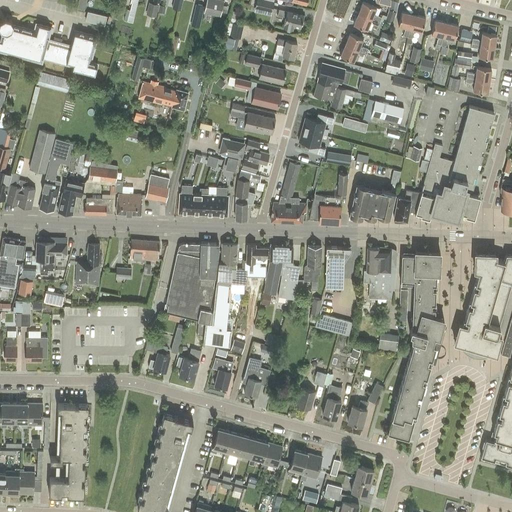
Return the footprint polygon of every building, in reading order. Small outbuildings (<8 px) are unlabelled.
[(84,10),(86,0),(79,0),(77,8),(84,10)] [(180,10),(182,0),(174,0),(172,8),(180,10)] [(223,0),(206,0),(204,12),(211,14),(220,16),(224,0),(223,0)] [(272,11),(274,2),(264,0),(257,0),(255,7),(272,11)] [(358,12),(379,21),(385,23),(386,21),(393,23),(396,12),(398,2),(392,0),(390,0),(388,9),(389,9),(387,16),(382,14),(381,17),(376,15),(375,16),(373,15),(376,7),(363,1),(358,12)] [(159,15),(160,11),(167,11),(168,4),(151,2),(149,14),(159,15)] [(196,4),(193,18),(201,20),(205,6),(196,4)] [(287,11),(279,9),(278,14),(286,16),(284,23),(283,28),(293,30),(294,26),(301,28),(304,15),(287,11)] [(106,16),(86,11),(84,20),(104,25),(106,16)] [(408,36),(414,14),(402,11),(398,25),(407,27),(406,30),(405,29),(404,35),(408,36)] [(211,14),(204,12),(202,21),(209,22),(211,14)] [(378,25),(379,21),(358,12),(353,24),(367,29),(371,21),(373,22),(372,23),(378,25)] [(414,14),(408,36),(413,37),(414,32),(413,31),(413,29),(422,31),(425,17),(414,14)] [(34,29),(13,24),(10,20),(5,18),(0,21),(0,22),(0,28),(2,32),(1,37),(0,36),(0,52),(43,64),(44,59),(72,67),(71,71),(95,78),(99,63),(92,61),(99,36),(75,29),(71,44),(50,39),(53,27),(35,23),(34,29)] [(441,44),(447,22),(435,19),(432,33),(440,35),(439,38),(438,38),(437,43),(436,43),(434,49),(440,50),(441,44)] [(232,23),(228,22),(225,36),(241,39),(244,25),(232,23)] [(447,22),(441,44),(446,45),(447,40),(446,39),(447,37),(455,39),(458,25),(447,22)] [(470,42),(472,31),(462,29),(459,39),(470,42)] [(392,35),(382,31),(379,39),(389,43),(392,35)] [(472,43),(495,46),(497,34),(482,32),(481,41),(478,40),(479,39),(473,38),(472,43)] [(345,44),(366,53),(368,48),(362,46),(362,47),(360,46),(363,38),(350,33),(345,44)] [(286,40),(278,38),(277,43),(285,45),(283,55),(293,57),(297,42),(286,40)] [(388,52),(390,46),(375,39),(373,46),(384,51),(384,50),(388,52)] [(493,58),(495,46),(472,43),(471,47),(477,48),(477,47),(480,47),(478,56),(493,58)] [(374,56),(366,53),(345,44),(340,55),(354,61),(357,53),(359,53),(359,55),(372,60),(374,56)] [(410,60),(418,62),(422,49),(413,46),(410,60)] [(473,53),(458,51),(457,58),(472,60),(473,53)] [(395,59),(396,53),(389,52),(388,57),(387,57),(384,71),(397,74),(400,60),(395,59)] [(262,64),(259,63),(260,57),(248,54),(245,64),(258,67),(261,68),(259,78),(282,83),(286,69),(262,64)] [(138,56),(131,78),(138,80),(142,66),(152,69),(154,60),(138,56)] [(431,72),(434,61),(421,58),(418,69),(431,72)] [(469,69),(471,61),(455,58),(454,65),(453,65),(451,74),(458,76),(459,67),(469,69)] [(410,62),(407,73),(415,75),(418,64),(410,62)] [(342,82),(345,69),(322,63),(321,68),(317,81),(336,86),(338,81),(342,82)] [(9,69),(0,66),(0,78),(6,80),(9,69)] [(467,77),(490,81),(491,69),(477,66),(475,75),(473,75),(473,74),(467,73),(467,77)] [(70,91),(73,78),(42,70),(39,83),(70,91)] [(461,79),(450,76),(447,88),(459,91),(461,79)] [(236,78),(229,77),(228,84),(234,86),(249,90),(251,81),(236,77),(236,78)] [(488,92),(490,81),(467,77),(466,82),(472,83),(472,81),(474,82),(473,90),(488,92)] [(362,78),(359,90),(370,93),(373,81),(362,78)] [(405,78),(403,86),(409,88),(411,80),(405,78)] [(176,91),(165,88),(166,87),(143,81),(139,97),(161,103),(162,102),(172,105),(172,106),(184,109),(188,92),(176,89),(176,91)] [(336,86),(317,81),(314,95),(327,98),(333,100),(331,105),(341,108),(343,102),(350,104),(353,96),(361,98),(362,93),(346,89),(336,86)] [(428,85),(426,94),(432,96),(435,86),(428,85)] [(277,108),(281,93),(255,87),(252,102),(277,108)] [(369,98),(364,119),(370,120),(371,115),(375,100),(369,98)] [(375,100),(371,115),(400,122),(403,107),(375,100)] [(245,118),(247,112),(244,111),(245,106),(233,103),(230,114),(245,118)] [(435,143),(421,192),(415,213),(415,214),(429,218),(431,213),(459,220),(460,214),(471,217),(477,196),(469,193),(472,181),(475,182),(494,112),(469,105),(469,106),(472,106),(457,161),(439,157),(443,145),(435,143)] [(135,112),(133,119),(143,122),(146,115),(135,112)] [(274,126),(276,119),(248,112),(244,129),(263,133),(263,132),(271,133),(273,126),(274,126)] [(304,116),(301,128),(322,134),(325,122),(331,124),(333,117),(317,113),(315,119),(304,116)] [(348,116),(345,124),(369,131),(371,123),(348,116)] [(322,134),(301,128),(297,140),(309,143),(307,150),(323,155),(325,148),(318,146),(322,134)] [(45,173),(55,133),(39,129),(29,169),(45,173)] [(69,164),(73,143),(55,138),(51,153),(42,190),(43,190),(39,208),(54,210),(61,181),(54,180),(57,168),(59,164),(60,162),(69,164)] [(223,139),(220,152),(239,156),(242,157),(245,144),(242,143),(223,139)] [(251,151),(249,159),(244,158),(241,167),(256,172),(259,163),(266,165),(269,153),(258,150),(260,142),(248,139),(245,150),(251,151)] [(408,157),(422,159),(424,147),(411,144),(408,157)] [(0,168),(4,170),(5,170),(11,148),(0,145),(0,168)] [(104,148),(96,147),(95,158),(103,159),(104,148)] [(88,149),(86,158),(92,160),(94,150),(88,149)] [(338,164),(340,153),(328,151),(326,162),(338,164)] [(218,158),(208,155),(205,164),(215,167),(218,158)] [(237,160),(228,157),(225,169),(235,172),(237,160)] [(118,165),(98,161),(98,163),(91,162),(88,178),(86,181),(116,184),(118,165)] [(292,197),(298,174),(300,165),(290,162),(281,195),(280,195),(279,202),(273,202),(271,221),(302,222),(303,212),(305,212),(307,203),(298,203),(299,197),(292,197)] [(4,171),(4,170),(0,168),(0,197),(5,199),(8,183),(10,184),(12,173),(10,171),(6,170),(4,171)] [(398,184),(401,171),(393,169),(391,182),(398,184)] [(253,204),(256,193),(248,191),(249,180),(251,173),(240,171),(238,179),(236,197),(236,202),(235,218),(247,219),(247,204),(253,204)] [(12,173),(10,184),(6,201),(32,207),(35,188),(26,186),(27,182),(19,179),(20,174),(13,172),(12,173)] [(346,193),(348,173),(339,173),(337,193),(346,193)] [(166,204),(170,187),(168,187),(170,178),(151,174),(145,197),(158,200),(157,202),(166,204)] [(81,196),(85,182),(66,178),(63,192),(62,192),(57,211),(73,214),(77,195),(81,196)] [(141,214),(142,194),(122,193),(123,181),(117,181),(116,192),(118,193),(116,212),(141,214)] [(511,182),(502,182),(499,192),(502,192),(501,208),(502,210),(511,209),(511,182)] [(191,213),(192,193),(193,185),(182,184),(181,193),(179,193),(178,213),(191,213)] [(390,218),(396,193),(356,184),(349,215),(363,218),(363,215),(376,218),(377,216),(390,218)] [(216,195),(215,215),(227,215),(228,187),(217,186),(216,195)] [(203,214),(204,188),(200,187),(199,194),(192,193),(191,213),(203,214)] [(209,188),(204,188),(203,214),(215,215),(216,195),(209,194),(209,188)] [(415,213),(421,192),(406,190),(405,197),(398,196),(394,218),(407,220),(409,206),(416,207),(414,213),(415,213)] [(340,223),(341,205),(341,197),(325,196),(314,193),(312,203),(309,219),(319,220),(319,222),(340,223)] [(112,212),(113,198),(87,197),(86,203),(85,203),(85,214),(106,215),(106,212),(112,212)] [(23,259),(26,241),(21,240),(3,237),(0,255),(0,284),(15,287),(18,264),(15,264),(16,258),(23,259)] [(145,242),(145,240),(131,239),(130,258),(141,259),(141,263),(143,263),(144,252),(142,252),(142,248),(146,248),(147,242),(145,242)] [(144,252),(143,263),(146,263),(146,259),(158,260),(160,241),(145,240),(145,242),(147,242),(146,248),(142,248),(142,252),(144,252)] [(66,254),(67,254),(67,242),(54,242),(54,241),(37,241),(36,260),(41,260),(40,273),(47,273),(47,269),(55,269),(55,256),(66,257),(66,254)] [(205,321),(210,322),(212,307),(209,306),(214,286),(217,261),(219,246),(216,246),(216,243),(200,242),(200,243),(184,243),(182,243),(180,244),(178,247),(178,249),(177,252),(164,311),(198,320),(197,334),(204,335),(205,326),(205,321)] [(101,263),(101,254),(99,254),(100,243),(88,243),(87,262),(77,261),(76,282),(83,283),(83,284),(98,284),(99,265),(98,264),(98,263),(101,263)] [(216,281),(212,322),(211,326),(226,327),(229,299),(227,299),(228,283),(230,283),(246,284),(246,269),(242,269),(236,268),(237,263),(236,263),(237,249),(238,249),(238,244),(237,243),(222,243),(221,262),(219,261),(216,281)] [(267,257),(268,247),(256,247),(256,244),(247,244),(246,259),(246,262),(247,262),(253,262),(253,275),(259,275),(259,266),(260,266),(260,262),(260,257),(267,257)] [(293,245),(270,244),(270,261),(264,292),(268,293),(276,294),(280,274),(282,274),(279,296),(293,299),(295,295),(296,288),(298,279),(300,265),(293,264),(293,245)] [(321,265),(321,246),(308,246),(308,264),(305,266),(304,280),(312,280),(312,289),(318,289),(319,273),(321,273),(321,265)] [(343,286),(344,261),(348,254),(340,249),(341,247),(326,246),(325,286),(343,286)] [(394,298),(396,266),(397,254),(396,254),(396,252),(396,251),(394,249),(393,249),(391,248),(367,247),(366,270),(364,270),(363,282),(370,282),(369,297),(394,298)] [(411,328),(435,335),(439,337),(444,319),(435,316),(437,272),(439,272),(440,252),(415,250),(415,254),(402,254),(401,283),(414,284),(412,328),(411,328)] [(36,271),(36,263),(31,263),(32,251),(26,251),(25,264),(22,264),(22,275),(35,276),(35,271),(36,271)] [(504,258),(495,258),(496,253),(475,252),(475,269),(479,271),(463,325),(459,323),(454,341),(461,343),(464,348),(468,352),(473,355),(478,356),(484,356),(483,358),(484,358),(487,347),(496,350),(495,353),(496,353),(501,335),(497,334),(511,285),(511,283),(511,253),(506,254),(504,258)] [(131,278),(131,267),(117,266),(116,277),(131,278)] [(21,279),(18,293),(31,295),(33,281),(21,279)] [(406,325),(408,289),(401,289),(399,324),(406,325)] [(45,300),(44,303),(62,307),(64,295),(62,295),(46,291),(45,300)] [(263,302),(272,303),(273,294),(265,292),(263,302)] [(319,315),(321,299),(314,298),(312,314),(319,315)] [(22,301),(15,301),(15,306),(13,306),(13,313),(16,313),(16,325),(22,325),(22,313),(22,301)] [(30,325),(30,301),(22,301),(22,313),(22,325),(30,325)] [(0,302),(0,309),(2,310),(11,310),(11,303),(2,303),(0,302)] [(323,314),(322,318),(317,317),(315,326),(349,335),(352,322),(323,314)] [(509,357),(511,347),(511,316),(501,354),(509,357)] [(204,335),(203,341),(229,344),(231,328),(226,327),(211,326),(212,322),(210,322),(205,321),(205,326),(204,335)] [(184,328),(185,325),(178,323),(177,326),(170,351),(177,353),(184,328)] [(433,344),(435,335),(411,328),(410,333),(412,333),(411,339),(414,339),(392,417),(387,432),(409,438),(435,345),(433,344)] [(277,334),(278,332),(272,330),(272,332),(269,331),(265,343),(275,347),(279,335),(277,334)] [(403,341),(404,336),(398,335),(398,334),(380,332),(378,347),(397,350),(397,351),(401,352),(403,341)] [(16,361),(17,336),(7,336),(7,346),(5,346),(5,361),(16,361)] [(48,337),(27,336),(26,361),(42,361),(42,357),(47,357),(48,337)] [(233,349),(245,352),(248,341),(236,338),(233,349)] [(158,352),(155,360),(151,359),(148,366),(166,371),(170,355),(166,354),(168,347),(160,345),(161,342),(155,340),(152,350),(158,352)] [(198,361),(201,351),(191,348),(188,358),(178,356),(176,365),(181,367),(179,375),(194,379),(198,361)] [(218,348),(216,354),(225,357),(227,351),(218,348)] [(358,358),(361,351),(354,348),(351,355),(358,358)] [(257,396),(261,380),(257,379),(262,360),(249,356),(242,382),(247,383),(244,393),(257,396)] [(215,357),(212,367),(219,368),(214,384),(227,388),(231,372),(234,362),(215,357)] [(511,366),(493,432),(496,432),(494,441),(486,439),(481,456),(511,465),(511,366)] [(324,384),(327,373),(318,370),(314,382),(324,384)] [(336,418),(341,400),(338,400),(343,383),(331,380),(327,396),(328,397),(323,414),(336,418)] [(374,403),(383,386),(376,382),(367,399),(374,403)] [(310,409),(315,391),(301,387),(296,405),(310,409)] [(366,409),(368,401),(360,399),(358,406),(352,405),(348,421),(362,425),(367,409),(366,409)] [(2,421),(14,421),(14,403),(2,402),(2,421)] [(14,403),(14,421),(21,421),(21,426),(27,427),(27,424),(27,403),(14,403)] [(27,403),(27,424),(27,427),(32,427),(32,424),(42,424),(43,420),(45,421),(50,421),(50,416),(43,416),(43,403),(27,403)] [(61,410),(60,441),(60,442),(61,442),(83,443),(86,443),(86,433),(83,433),(84,428),(87,428),(87,419),(84,419),(84,414),(87,414),(88,404),(79,404),(78,404),(75,404),(58,403),(57,410),(61,410)] [(158,436),(183,444),(188,427),(191,428),(192,422),(177,418),(178,415),(175,414),(174,417),(164,414),(162,422),(159,421),(157,427),(160,428),(158,436)] [(225,453),(231,431),(218,427),(212,449),(213,450),(212,452),(216,453),(217,451),(225,453)] [(239,454),(244,434),(231,431),(225,453),(224,455),(229,456),(227,461),(235,463),(237,456),(238,457),(239,454)] [(251,457),(256,438),(244,434),(239,454),(238,457),(237,456),(237,457),(241,458),(242,455),(251,457)] [(183,444),(158,436),(155,435),(153,440),(156,441),(154,450),(179,458),(183,444)] [(268,441),(256,438),(251,457),(249,464),(254,465),(255,458),(262,460),(261,463),(262,463),(268,441)] [(283,465),(284,461),(279,459),(283,445),(268,441),(262,463),(261,465),(265,466),(266,464),(277,467),(278,463),(283,465)] [(60,456),(60,457),(62,457),(69,457),(82,458),(86,458),(86,448),(83,448),(83,443),(61,442),(60,442),(59,456),(60,456)] [(303,475),(309,452),(294,448),(290,462),(284,461),(283,465),(289,466),(288,470),(289,471),(289,473),(293,474),(293,472),(303,475)] [(179,458),(154,450),(151,450),(149,455),(153,456),(150,465),(175,472),(179,458)] [(309,452),(303,475),(317,479),(318,474),(323,475),(324,471),(319,470),(323,456),(309,452)] [(69,457),(68,477),(68,478),(82,478),(82,476),(85,476),(85,463),(82,463),(82,458),(69,457)] [(336,475),(340,461),(334,459),(330,474),(336,475)] [(175,472),(150,465),(147,464),(145,469),(149,470),(146,479),(171,487),(175,472)] [(354,478),(370,482),(374,470),(358,465),(354,478)] [(6,471),(6,474),(5,492),(18,492),(19,468),(15,468),(15,471),(6,471)] [(36,475),(34,475),(35,472),(24,471),(24,468),(19,468),(18,492),(34,493),(34,480),(42,480),(42,476),(36,475)] [(62,491),(67,491),(68,480),(68,478),(50,477),(49,494),(62,494),(62,491)] [(68,478),(68,480),(67,494),(84,495),(85,482),(82,482),(82,478),(68,478)] [(171,487),(146,479),(143,478),(141,484),(144,485),(142,494),(167,501),(171,487)] [(367,495),(370,482),(354,478),(351,490),(367,495)] [(326,489),(340,493),(342,487),(327,483),(326,489)] [(316,503),(319,493),(305,489),(302,499),(316,503)] [(352,496),(340,493),(326,489),(324,495),(339,499),(343,501),(341,506),(336,505),(334,511),(335,511),(357,511),(359,505),(350,503),(352,496)] [(167,501),(142,494),(139,493),(137,499),(140,500),(138,507),(147,509),(146,511),(149,511),(150,510),(155,511),(167,511),(168,510),(165,509),(167,501)] [(211,506),(203,503),(203,500),(199,499),(198,502),(194,511),(208,511),(210,509),(211,506)]
